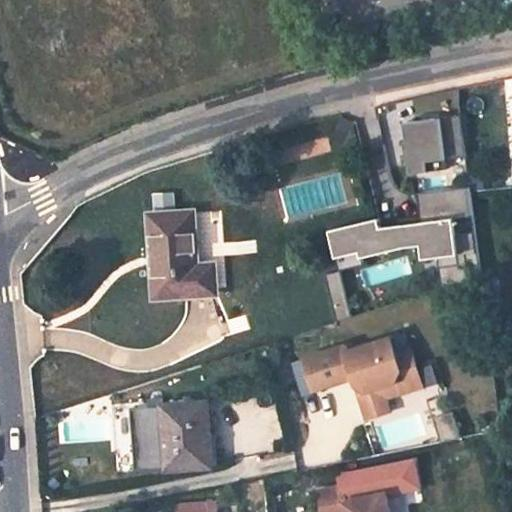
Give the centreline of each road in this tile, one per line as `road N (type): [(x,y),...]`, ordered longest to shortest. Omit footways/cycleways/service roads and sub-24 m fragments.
road 1 (unclassified): [(511,56),(331,93),(179,137),(0,213)]
road 2 (unclassified): [(0,352),(8,511)]
